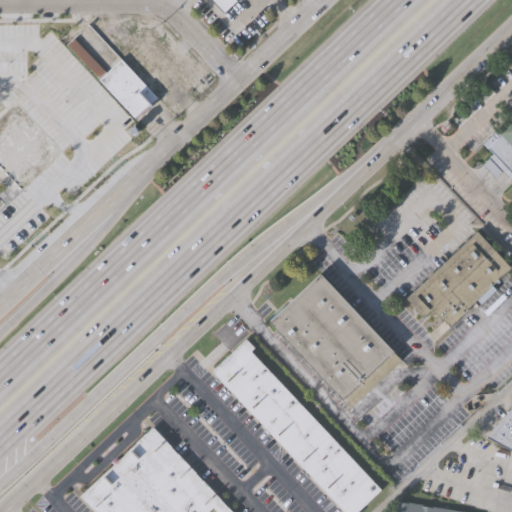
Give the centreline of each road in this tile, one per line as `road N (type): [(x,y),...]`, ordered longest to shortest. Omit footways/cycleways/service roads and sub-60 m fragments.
road 1 (motorway): [(20,422),(464,0)]
road 2 (motorway): [(0,413),(437,0)]
road 3 (motorway): [(423,0),(0,401)]
road 4 (motorway): [(399,0),(0,378)]
road 5 (secondary): [(0,511),(381,157)]
road 6 (secondary): [(318,0),(0,302)]
road 7 (residential): [(236,78),(189,29),(153,8),(0,7)]
road 8 (motorway): [(47,440),(217,279)]
road 9 (motorway): [(217,279),(381,157)]
road 10 (secondary): [(381,157),(511,28)]
